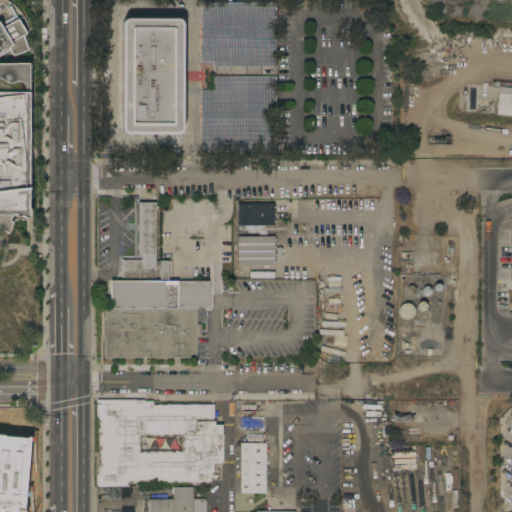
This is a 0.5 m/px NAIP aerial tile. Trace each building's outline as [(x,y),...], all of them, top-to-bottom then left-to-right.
[(122,25),(123,22),(124,20),(126,19),(178,18),(180,19),(182,20),(183,23),(183,129),(183,131),(181,133),(180,134),(127,135),(124,134),(123,132),(122,129),(122,25)] [(0,43),(9,42),(31,34),(18,26),(0,26),(0,43)] [(29,218),(17,216),(17,215),(10,214),(10,222),(12,223),(9,233),(0,227),(0,64),(29,64),(29,218)] [(511,116),(497,116),(499,88),(511,88),(511,116)] [(156,278),(122,278),(122,260),(141,260),(141,256),(138,256),(138,203),(156,203),(156,278)] [(274,207),(275,207),(275,209),(274,209),(274,214),(275,214),(275,216),(274,216),(274,221),(275,221),(275,223),(274,223),(274,226),(237,226),(237,204),(274,204),(274,207)] [(274,232),(274,254),(238,254),(238,251),(236,251),(236,249),(238,249),(238,244),(237,244),(237,242),(238,242),(238,237),(236,237),(236,235),(237,235),(237,232),(274,232)] [(113,358),(113,359),(104,359),(104,316),(105,316),(105,309),(111,309),(110,281),(160,281),(160,262),(168,262),(169,282),(209,282),(209,309),(197,309),(197,325),(201,325),(201,335),(197,335),(197,358),(113,358)] [(144,400),(144,402),(153,402),(153,405),(214,405),(214,412),(217,412),(217,416),(213,416),(213,421),(215,421),(215,425),(223,425),(223,435),(223,464),(214,464),(214,471),(211,474),(211,482),(208,484),(206,485),(190,485),(190,483),(129,483),(129,487),(99,487),(99,486),(97,486),(97,475),(98,475),(99,417),(97,417),(97,401),(144,400)] [(0,407),(0,511),(30,511),(29,408),(0,407)] [(266,493),(240,493),(240,443),(266,443),(266,493)] [(300,501),(278,501),(278,461),(300,461),(300,501)] [(193,487),(193,499),(206,499),(206,511),(148,511),(148,500),(173,500),(173,488),(193,487)]
